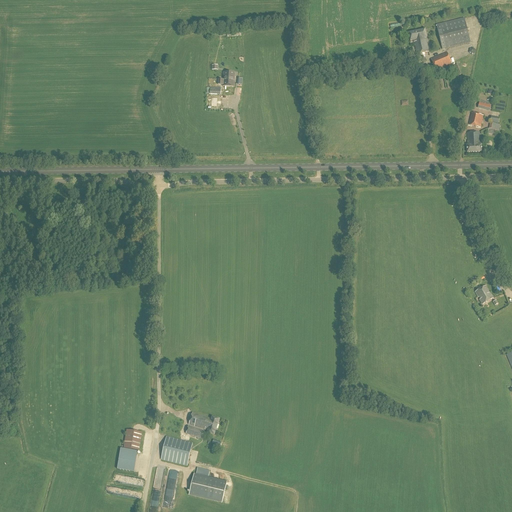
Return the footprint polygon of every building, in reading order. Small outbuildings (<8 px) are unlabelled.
[(442,50),(470,43),(464,19),(436,25),(442,50)] [(426,38),(424,30),(409,33),(410,41),(414,41),(417,55),(429,52),(426,38)] [(435,71),(452,64),(447,53),(431,59),(435,71)] [(457,77),(462,75),(457,64),(453,66),(457,77)] [(234,87),(235,73),(223,73),(223,80),(218,79),(218,85),(223,85),(222,87),(234,87)] [(481,128),(483,116),(471,113),(469,125),(481,128)] [(498,124),(499,118),(491,116),(490,123),(489,129),(499,131),(500,125),(498,124)] [(480,145),(479,133),(467,133),(468,145),(467,145),(467,153),(481,152),(481,145),(480,145)] [(489,275),(493,282),(499,278),(495,271),(489,275)] [(482,305),(493,299),(485,287),(475,293),(482,305)] [(211,419),(192,414),(189,425),(208,431),(207,433),(208,433),(208,434),(210,435),(210,434),(214,435),(220,420),(212,417),(211,419)] [(202,439),(204,432),(188,427),(186,434),(202,439)] [(139,451),(142,433),(127,430),(124,448),(139,451)] [(187,466),(192,444),(166,438),(161,460),(187,466)] [(222,503),(227,483),(194,475),(189,495),(222,503)]
